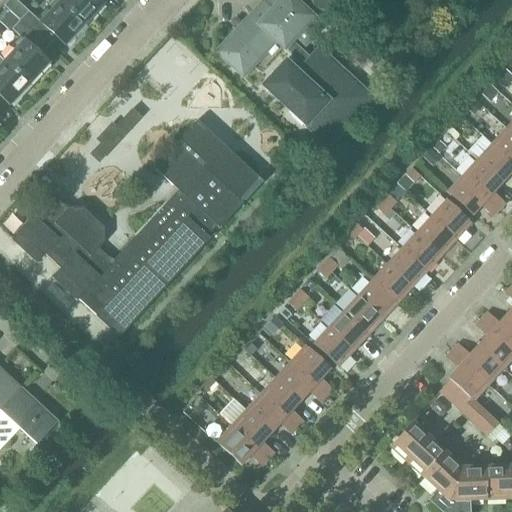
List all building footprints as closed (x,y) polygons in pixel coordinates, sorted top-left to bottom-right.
[(83,23),(59,1),(48,12),(45,9),(36,19),(15,0),(8,0),(3,5),(20,21),(39,38),(47,30),(63,45),(83,23)] [(59,0),(59,1),(83,23),(103,3),(100,0),(59,0)] [(285,61),(262,86),(305,125),(310,120),(332,142),(355,118),(347,111),(364,93),(317,49),(308,58),(291,42),(302,29),(311,37),(334,12),(320,0),(298,0),(296,3),(293,0),(280,0),(273,9),(264,1),(217,53),(242,76),(275,41),(283,49),(284,48),(296,59),(290,66),(285,61)] [(4,61),(28,84),(47,63),(31,47),(39,38),(20,21),(11,29),(19,36),(10,47),(14,51),(4,61)] [(28,84),(4,61),(0,65),(0,97),(8,105),(28,84)] [(511,73),(505,67),(498,76),(508,85),(511,81),(511,73)] [(488,85),(480,94),(489,102),(497,93),(488,85)] [(474,101),(466,109),(473,116),(481,108),(474,101)] [(141,118),(131,110),(113,129),(123,138),(141,118)] [(261,183),(256,178),(196,122),(152,169),(177,191),(113,261),(111,259),(110,260),(97,249),(103,242),(103,229),(81,209),(68,209),(52,195),(11,240),(36,264),(44,254),(60,269),(51,278),(77,301),(78,300),(95,316),(95,317),(118,338),(208,240),(205,237),(215,227),(219,229),(261,183)] [(449,128),(445,132),(454,141),(458,137),(449,128)] [(511,135),(505,129),(491,145),(511,164),(511,135)] [(438,143),(432,149),(438,154),(444,148),(438,143)] [(511,164),(491,145),(476,161),(501,184),(511,171),(511,164)] [(429,149),(421,158),(432,168),(440,159),(429,149)] [(476,161),(461,177),(486,200),(501,184),(476,161)] [(461,177),(446,193),(471,216),(486,200),(461,177)] [(408,189),(400,181),(394,188),(402,195),(408,189)] [(388,194),(396,202),(402,195),(394,188),(388,194)] [(395,203),(387,195),(381,202),(389,210),(395,203)] [(496,196),(490,203),(498,210),(504,203),(496,196)] [(445,201),(430,217),(454,240),(469,224),(445,201)] [(374,209),(383,217),(389,210),(381,202),(374,209)] [(490,203),(483,210),(491,217),(498,210),(490,203)] [(389,210),(383,217),(388,221),(395,215),(389,210)] [(418,230),(415,233),(440,256),(443,253),(454,240),(430,217),(418,230)] [(353,223),(347,229),(355,237),(356,236),(361,231),(353,223)] [(347,229),(341,236),(349,243),(355,237),(347,229)] [(361,231),(356,236),(367,246),(373,239),(362,229),(361,231)] [(405,244),(401,249),(425,272),(430,267),(440,256),(415,233),(405,244)] [(401,249),(386,265),(410,288),(425,272),(401,249)] [(337,266),(328,258),(322,264),(331,273),(337,266)] [(316,271),(326,279),(331,273),(322,264),(316,271)] [(379,273),(371,281),(396,303),(403,295),(410,288),(386,265),(379,273)] [(365,287),(357,297),(381,319),(390,310),(396,303),(371,281),(365,287)] [(308,298),(299,290),(293,296),(302,304),(308,298)] [(287,302),(296,311),(302,304),(293,296),(287,302)] [(352,301),(342,313),(366,335),(377,324),(381,319),(357,297),(352,301)] [(283,308),(278,313),(286,321),(291,316),(283,308)] [(339,316),(327,328),(352,351),(364,338),(366,335),(342,313),(339,316)] [(486,314),(481,320),(488,327),(494,321),(486,314)] [(497,324),(492,330),(511,348),(511,319),(506,314),(497,324)] [(273,318),(264,328),(271,335),(281,325),(273,318)] [(481,320),(474,326),(482,333),(488,327),(481,320)] [(327,328),(312,345),(337,367),(352,351),(327,328)] [(486,337),(477,346),(502,369),(511,358),(511,348),(492,330),(486,337)] [(250,344),(245,351),(251,356),(256,350),(250,344)] [(457,345),(451,351),(459,358),(465,352),(457,345)] [(468,355),(462,362),(488,385),(502,369),(477,346),(468,355)] [(305,347),(290,363),(314,386),(320,380),(329,369),(305,347)] [(449,381),(438,393),(439,393),(486,436),(496,424),(473,401),(488,385),(462,362),(459,358),(451,351),(445,358),(456,369),(447,378),(449,381)] [(290,363),(275,379),(299,401),(308,393),(314,386),(290,363)] [(0,412),(0,413),(21,390),(0,370),(0,412)] [(275,379),(260,394),(285,417),(299,401),(275,379)] [(323,383),(318,389),(326,397),(331,391),(323,383)] [(318,389),(311,396),(320,403),(326,397),(318,389)] [(21,390),(0,413),(0,412),(0,450),(19,430),(36,446),(57,423),(21,390)] [(260,394),(245,410),(270,433),(285,417),(260,394)] [(231,426),(255,449),(270,433),(245,410),(244,412),(231,426)] [(295,414),(288,421),(296,428),(303,421),(295,414)] [(288,421),(282,428),(290,435),(296,428),(288,421)] [(412,423),(389,448),(435,491),(427,500),(440,511),(468,511),(468,500),(511,499),(511,465),(461,467),(412,423)] [(231,426),(216,442),(240,465),(249,456),(255,449),(231,426)] [(265,446),(259,452),(267,460),(273,453),(265,446)] [(259,452),(253,459),(261,467),(267,460),(259,452)]
